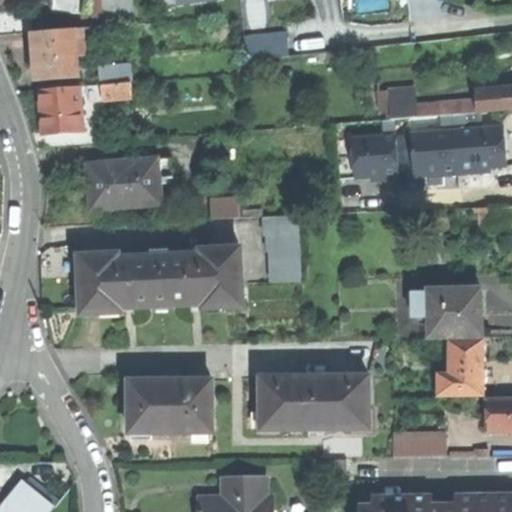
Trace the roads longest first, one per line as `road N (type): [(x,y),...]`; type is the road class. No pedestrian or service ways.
road 1 (unknown): [(35,356),(383,325)]
road 2 (residential): [(0,107),(26,177),(8,324)]
road 3 (residential): [(96,511),(92,469),(35,356),(8,324)]
road 4 (unknown): [(511,7),(316,28)]
